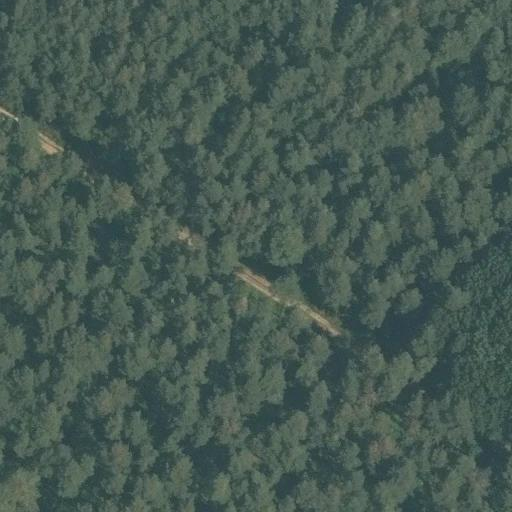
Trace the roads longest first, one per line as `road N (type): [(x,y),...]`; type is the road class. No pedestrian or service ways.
road 1 (track): [(183,511),(376,358),(0,115)]
road 2 (track): [(511,448),(376,358),(511,253)]
